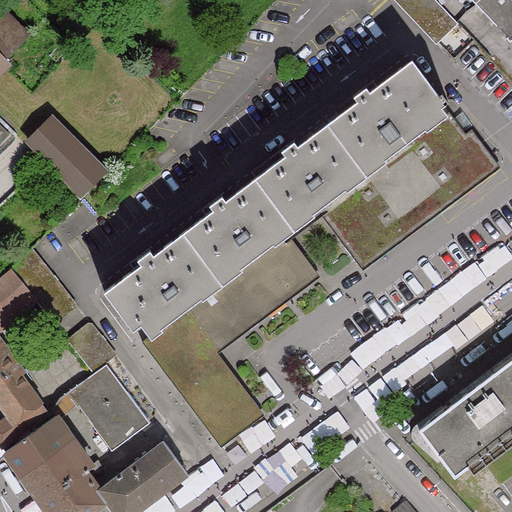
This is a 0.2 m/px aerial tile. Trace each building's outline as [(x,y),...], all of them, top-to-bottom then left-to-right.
[(457,22),(435,0),(398,0),(436,42),(457,22)] [(511,0),(475,0),(511,38),(511,0)] [(0,60),(1,61),(26,36),(0,9),(0,60)] [(222,447),(260,418),(208,347),(289,285),(309,270),(281,234),(323,202),(366,256),(491,160),(451,109),(448,110),(443,103),(448,98),(442,90),(439,91),(412,56),(362,94),(288,150),(216,204),(142,260),(105,288),(126,317),(135,312),(150,331),(142,338),(222,447)] [(45,162),(44,163),(80,197),(106,171),(55,121),(30,146),(45,162)] [(45,162),(30,146),(28,147),(10,165),(26,181),(44,163),(45,162)] [(0,204),(13,192),(5,183),(0,187),(0,204)] [(11,268),(35,298),(54,323),(73,306),(74,305),(31,249),(11,268)] [(0,403),(7,413),(8,415),(0,421),(0,443),(1,445),(41,414),(41,403),(12,364),(0,346),(0,328),(2,327),(7,323),(35,298),(11,268),(0,277),(0,403)] [(94,374),(106,364),(114,358),(88,323),(67,339),(92,372),(94,374)] [(511,431),(511,358),(419,428),(454,475),(511,431)] [(94,374),(92,372),(59,398),(70,412),(71,412),(82,404),(104,432),(138,407),(106,364),(94,374)] [(106,499),(98,488),(91,478),(102,468),(103,467),(97,460),(90,465),(54,415),(5,451),(49,511),(88,511),(96,506),(106,499)] [(98,488),(106,499),(116,511),(134,511),(186,473),(163,441),(98,488)]
